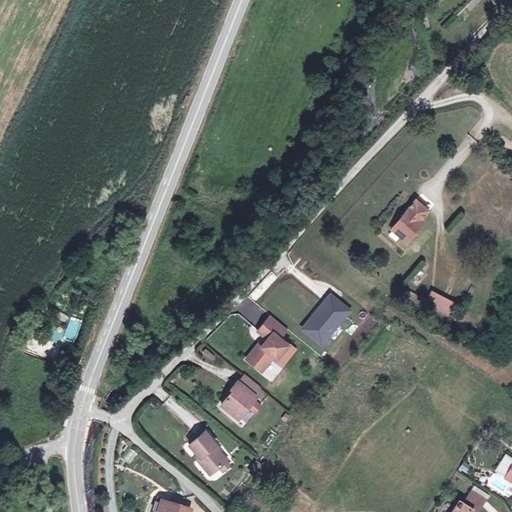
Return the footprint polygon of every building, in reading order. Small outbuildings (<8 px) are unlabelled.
[(439,9),(444,0),(431,0),(429,4),(439,9)] [(425,207),(412,197),(391,223),(397,228),(397,237),(404,242),(416,227),(412,223),(415,219),(425,207)] [(387,228),(397,237),(397,228),(391,223),(387,228)] [(90,279),(99,264),(92,260),(83,275),(90,279)] [(432,292),(426,304),(453,319),(460,307),(432,292)] [(331,297),(324,304),(332,311),(339,304),(331,297)] [(309,323),(302,331),(322,347),(350,313),(339,304),(332,311),(324,304),(318,312),(323,317),(314,327),(309,323)] [(318,312),(309,323),(314,327),(323,317),(318,312)] [(268,342),(262,349),(249,364),(261,374),(274,359),(277,361),(289,348),(280,340),(288,332),(271,318),(258,334),(268,342)] [(262,349),(259,346),(246,361),(249,364),(262,349)] [(244,378),(239,384),(253,397),(259,390),(244,378)] [(250,406),(249,405),(251,402),(254,398),(253,397),(239,384),(238,383),(231,391),(233,392),(221,407),(238,421),(248,409),(250,406)] [(250,406),(248,409),(254,414),(259,409),(251,402),(249,405),(250,406)] [(205,433),(189,446),(200,459),(197,461),(209,476),(218,469),(226,462),(227,462),(215,447),(216,446),(205,433)] [(128,462),(137,455),(132,449),(123,456),(128,462)] [(218,469),(222,473),(230,467),(226,462),(218,469)] [(247,474),(254,480),(263,470),(256,464),(247,474)] [(480,511),(486,503),(474,495),(466,507),(461,505),(456,511),(480,511)] [(188,511),(189,511),(159,502),(156,511),(188,511)]
